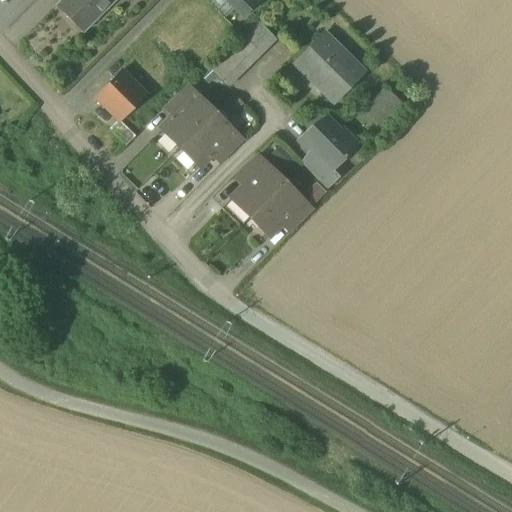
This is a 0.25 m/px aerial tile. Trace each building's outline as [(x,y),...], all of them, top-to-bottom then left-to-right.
[(102,14),(87,0),(62,0),(55,7),(83,34),(102,14)] [(87,0),(102,14),(115,0),(87,0)] [(255,3),(252,0),(226,0),(242,16),(255,3)] [(255,19),(240,34),(261,54),(275,40),(255,19)] [(240,34),(219,55),(240,75),(261,54),(240,34)] [(363,73),(323,34),(294,64),(334,103),(363,73)] [(219,55),(207,67),(228,87),(240,75),(219,55)] [(145,95),(121,71),(94,98),(117,121),(118,122),(119,121),(145,95)] [(203,104),(186,87),(179,93),(188,103),(162,129),(181,148),(215,113),(206,103),(203,104)] [(385,90),(365,112),(382,127),(402,105),(385,90)] [(215,113),(181,148),(199,166),(224,141),(234,150),(241,142),(225,126),(225,122),(215,113)] [(135,137),(119,121),(118,122),(117,121),(108,129),(125,146),(135,137)] [(324,123),(316,131),(314,128),(311,128),(298,141),(304,147),(303,148),(310,155),(328,173),(330,171),(343,158),(343,159),(346,157),(345,156),(356,145),(340,130),(338,132),(329,123),(324,123)] [(328,173),(310,155),(300,164),(326,190),(337,178),(330,171),(328,173)] [(272,173),(255,156),(248,164),(257,173),(232,199),(250,217),(285,182),(276,173),(272,173)] [(315,203),(325,189),(314,181),(304,196),(315,203)] [(294,192),(285,182),(250,217),(268,236),(294,210),(303,219),(311,212),(294,195),(294,192)]
